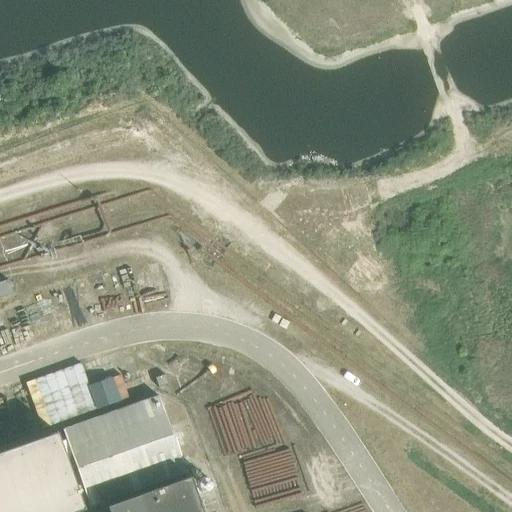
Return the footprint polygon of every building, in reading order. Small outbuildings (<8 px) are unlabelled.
[(184,472),(157,396),(61,430),(65,440),(71,457),(88,506),(154,483),(174,476),(184,472)] [(214,455),(255,446),(244,400),(204,409),(214,455)] [(56,431),(0,451),(0,511),(72,511),(83,508),(65,459),(71,457),(65,440),(59,442),(56,431)] [(290,447),(244,458),(256,506),(301,495),(290,447)] [(200,511),(188,477),(176,481),(174,476),(154,483),(155,488),(105,506),(106,511),(200,511)]
